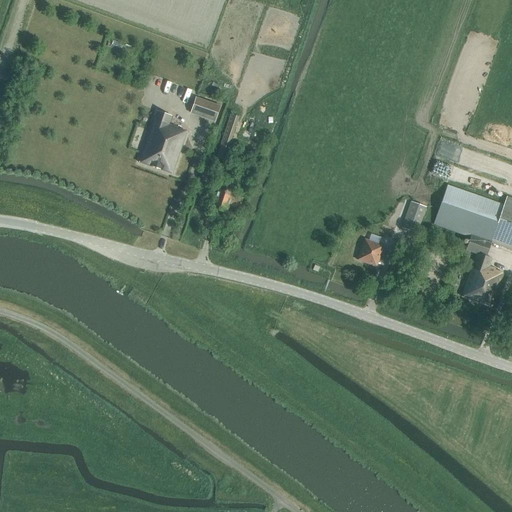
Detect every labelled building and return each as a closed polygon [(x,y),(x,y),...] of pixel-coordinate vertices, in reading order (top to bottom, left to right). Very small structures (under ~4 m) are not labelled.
[(191,114),(215,122),(221,105),(197,97),(191,114)] [(169,125),(172,116),(157,111),(140,162),(172,174),(187,132),(169,125)] [(216,158),(224,161),(238,117),(231,114),(216,158)] [(240,140),(242,147),(249,144),(247,138),(240,140)] [(469,243),(466,251),(477,254),(462,297),(491,307),(504,272),(490,267),(493,259),(486,257),(491,243),(511,250),(511,198),(506,197),(503,205),(448,186),(435,223),(471,236),(469,243)] [(213,208),(226,213),(228,206),(239,210),(243,199),(219,190),(213,208)] [(402,228),(417,233),(426,207),(411,201),(402,228)] [(358,261),(377,267),(384,246),(365,239),(358,261)]
